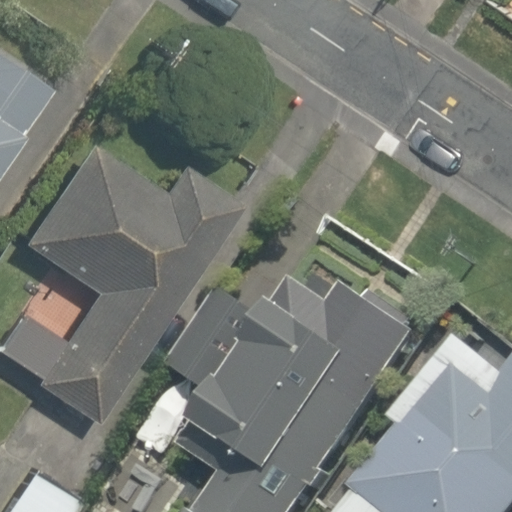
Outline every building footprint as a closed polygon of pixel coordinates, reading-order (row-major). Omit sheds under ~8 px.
[(0,142),(33,87),(0,66),(0,142)] [(232,208),(179,176),(173,185),(75,125),(5,238),(88,289),(59,335),(16,308),(0,333),(0,364),(98,425),(232,208)] [(231,297),(218,289),(172,361),(201,380),(187,401),(204,411),(193,427),(234,453),(195,511),(285,511),(417,309),(307,238),(275,288),(248,271),(231,297)] [(511,360),(454,311),(367,413),(383,427),(311,511),(507,511),(511,507),(511,360)] [(60,511),(73,490),(8,453),(0,466),(0,511),(60,511)]
